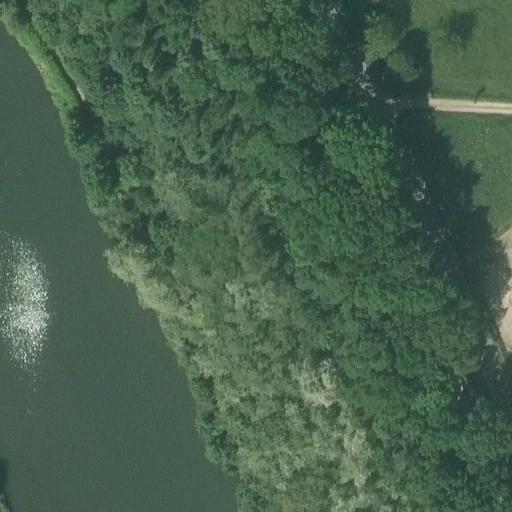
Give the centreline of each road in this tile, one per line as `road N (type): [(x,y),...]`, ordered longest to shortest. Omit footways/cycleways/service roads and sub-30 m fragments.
road 1 (tertiary): [(511,421),(442,240),(376,102),(314,0)]
road 2 (track): [(376,102),(511,109)]
